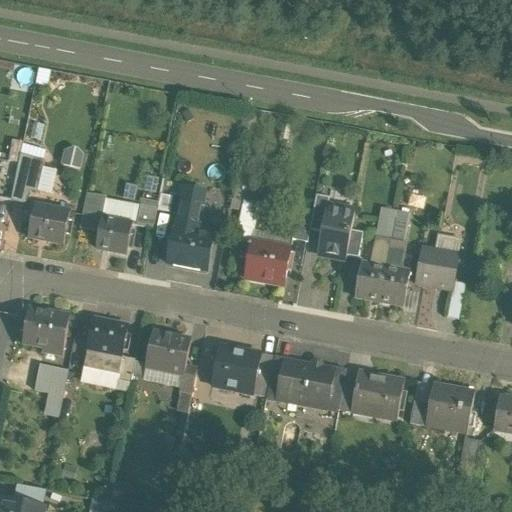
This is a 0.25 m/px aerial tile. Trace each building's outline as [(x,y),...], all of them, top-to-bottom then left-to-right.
[(23,144),(12,142),(8,163),(19,165),(21,156),(23,144)] [(45,159),(47,151),(24,145),(21,153),(45,159)] [(83,167),(85,150),(64,148),(63,165),(83,167)] [(43,162),(21,156),(19,165),(11,203),(25,207),(28,192),(37,194),(43,162)] [(202,195),(184,192),(177,232),(195,235),(202,195)] [(89,195),(81,230),(99,234),(102,220),(105,204),(106,198),(89,195)] [(161,195),(158,209),(170,211),(173,197),(161,195)] [(329,199),(316,197),(312,220),(310,231),(322,234),(326,208),(328,208),(329,199)] [(243,203),(236,242),(248,245),(248,247),(251,247),(251,245),(259,206),(243,203)] [(139,211),(105,204),(102,220),(132,226),(132,227),(136,227),(139,211)] [(157,208),(140,205),(139,211),(136,227),(153,230),(157,208)] [(69,214),(34,207),(28,239),(63,246),(66,230),(68,231),(69,224),(67,223),(69,214)] [(328,208),(326,208),(322,234),(317,256),(346,261),(346,257),(351,232),(355,214),(328,208)] [(396,213),(381,211),(379,220),(394,223),(396,213)] [(408,215),(396,213),(394,223),(406,225),(408,215)] [(312,220),(296,217),(291,241),(307,244),(310,231),(312,220)] [(132,226),(102,220),(99,234),(96,250),(127,256),(132,227),(132,226)] [(394,223),(379,220),(375,241),(390,244),(394,223)] [(406,225),(394,223),(390,244),(402,246),(406,225)] [(177,232),(175,232),(169,266),(204,273),(211,239),(177,232)] [(363,234),(351,232),(346,257),(358,259),(363,234)] [(460,242),(439,238),(436,252),(457,256),(460,242)] [(290,252),(251,245),(251,247),(245,279),(284,286),(290,252)] [(436,252),(423,250),(416,286),(452,293),(454,284),(459,256),(457,256),(436,252)] [(402,255),(389,253),(386,269),(395,271),(396,267),(399,268),(402,255)] [(386,269),(361,265),(355,299),(370,302),(379,303),(386,269)] [(395,271),(386,269),(379,303),(388,305),(403,308),(410,274),(395,271)] [(452,293),(447,319),(459,321),(465,286),(454,284),(452,293)] [(69,319),(28,312),(22,345),(26,346),(25,347),(44,351),(43,356),(62,359),(69,319)] [(127,330),(93,323),(87,352),(121,359),(121,358),(127,330)] [(190,343),(153,335),(146,370),(182,377),(183,377),(185,369),(190,343)] [(260,356),(220,348),(212,389),(236,394),(237,388),(252,391),(254,391),(261,357),(260,356)] [(121,359),(87,352),(83,369),(117,376),(118,376),(121,359)] [(275,359),(260,356),(261,357),(254,391),(252,391),(251,397),(267,400),(275,361),(275,359)] [(135,361),(121,358),(121,359),(118,376),(117,376),(116,384),(130,387),(135,361)] [(267,400),(267,401),(277,403),(278,396),(284,363),(275,361),(267,400)] [(335,372),(284,362),(284,363),(278,396),(303,400),(302,408),(327,413),(328,410),(333,381),(335,372)] [(68,374),(40,368),(35,393),(63,399),(68,374)] [(197,372),(185,369),(183,377),(182,377),(179,392),(181,393),(177,412),(188,415),(197,372)] [(404,384),(373,379),(373,376),(359,374),(356,389),(353,408),(354,408),(377,412),(376,419),(396,423),(404,384)] [(344,383),(333,381),(328,410),(339,412),(344,387),(344,383)] [(356,389),(344,387),(339,412),(339,413),(353,415),(354,408),(353,408),(356,389)] [(474,397),(449,393),(450,390),(433,387),(429,407),(426,425),(428,426),(467,433),(474,397)] [(303,400),(278,396),(277,403),(302,408),(303,400)] [(511,401),(500,400),(494,432),(511,435),(511,401)] [(429,407),(414,404),(410,426),(427,430),(428,426),(426,425),(429,407)] [(480,444),(464,441),(460,464),(475,467),(480,444)] [(315,462),(304,473),(303,481),(320,484),(324,464),(315,462)] [(111,511),(113,503),(93,498),(89,511),(111,511)] [(42,511),(43,510),(3,502),(1,511),(42,511)]
